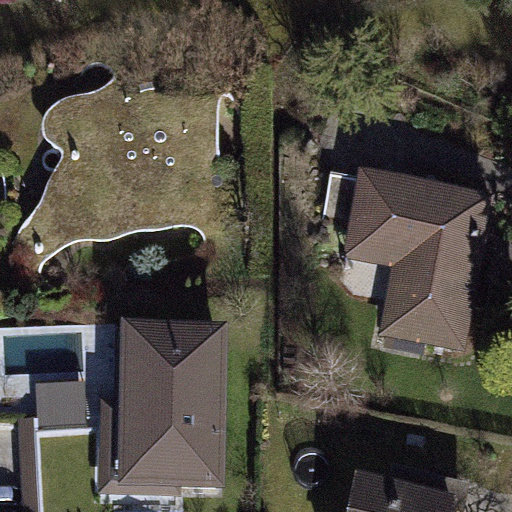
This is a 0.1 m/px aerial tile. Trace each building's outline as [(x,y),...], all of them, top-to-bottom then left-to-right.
[(66,158),(60,216),(63,223),(69,229),(78,233),(87,234),(106,238),(107,231),(121,222),(127,216),(137,220),(154,224),(165,223),(173,221),(180,217),(197,219),(207,240),(210,250),(218,248),(224,243),(227,238),(227,226),(222,218),(218,213),(213,209),(214,201),(212,193),(208,187),(203,184),(208,173),(209,156),(208,136),(206,119),(202,99),(196,95),(190,91),(181,89),(170,89),(159,93),(148,98),(136,104),(127,101),(127,98),(117,100),(107,104),(96,114),(68,113),(59,117),(54,123),(50,132),(50,141),(55,151),(66,158)] [(387,337),(461,351),(489,208),(332,178),(319,247),(352,253),(355,236),(405,245),(387,337)] [(170,488),(217,489),(218,423),(200,423),(200,386),(218,386),(219,343),(116,341),(115,422),(130,422),(129,464),(170,465),(170,488)] [(0,425),(0,511),(50,511),(44,423),(0,425)] [(357,494),(353,511),(452,511),(453,511),(451,511),(456,486),(393,474),(388,500),(357,494)]
